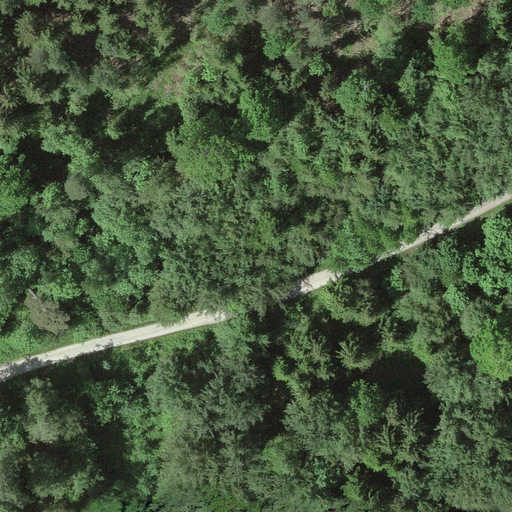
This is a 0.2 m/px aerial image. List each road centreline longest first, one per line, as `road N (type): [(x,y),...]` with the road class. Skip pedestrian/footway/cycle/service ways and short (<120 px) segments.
road 1 (track): [(32,363),(301,285)]
road 2 (track): [(301,285),(458,223),(511,192)]
